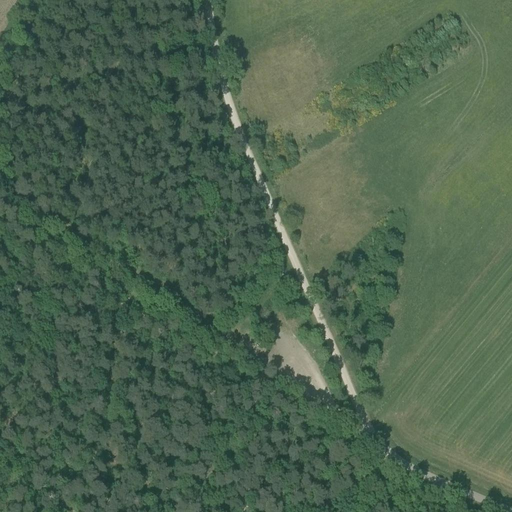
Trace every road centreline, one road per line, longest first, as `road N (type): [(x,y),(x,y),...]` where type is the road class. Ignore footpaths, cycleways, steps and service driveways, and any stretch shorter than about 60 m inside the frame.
road 1 (track): [(369,429),(232,115),(206,0)]
road 2 (track): [(369,429),(341,420),(223,333)]
road 3 (unclassified): [(508,511),(411,469),(369,429)]
